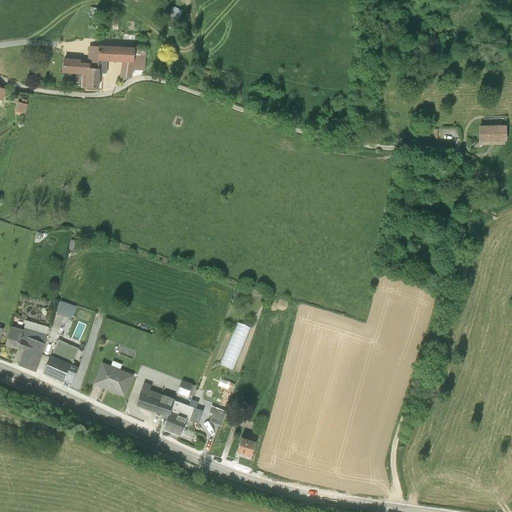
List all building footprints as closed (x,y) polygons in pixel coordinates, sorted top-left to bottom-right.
[(105,6),(104,14),(114,16),(115,8),(105,6)] [(174,6),(171,14),(181,18),(184,10),(174,6)] [(90,8),(90,21),(92,21),(100,21),(100,8),(90,8)] [(188,10),(182,22),(189,25),(195,13),(188,10)] [(168,17),(164,25),(173,29),(177,21),(168,17)] [(89,64),(89,68),(98,69),(98,73),(106,74),(107,61),(123,61),(120,82),(130,75),(131,69),(135,48),(134,48),(98,46),(98,47),(91,47),(88,47),(87,64),(89,64)] [(135,48),(131,69),(143,70),(145,49),(135,48)] [(89,64),(87,64),(80,64),(80,60),(62,59),(61,74),(83,75),(83,74),(88,74),(89,68),(89,64)] [(83,74),(83,75),(82,88),(87,88),(97,89),(98,73),(98,69),(89,68),(88,74),(83,74)] [(18,102),(15,112),(24,114),(26,104),(25,104),(26,101),(22,100),(21,103),(18,102)] [(479,141),(504,141),(503,126),(479,126),(479,141)] [(405,179),(401,180),(402,186),(408,185),(408,184),(422,181),(422,178),(429,177),(428,167),(421,168),(421,167),(403,170),(405,179)] [(439,167),(432,168),(434,177),(441,175),(439,167)] [(393,212),(387,234),(394,237),(400,238),(403,237),(405,230),(407,225),(399,222),(400,217),(400,216),(400,214),(393,212)] [(70,239),(68,249),(74,251),(76,241),(70,239)] [(60,301),(55,314),(70,319),(75,306),(60,301)] [(28,338),(44,344),(49,327),(25,320),(23,330),(11,326),(5,345),(23,351),(28,338)] [(237,323),(219,365),(232,371),(250,329),(237,323)] [(28,338),(23,351),(18,366),(35,372),(44,344),(28,338)] [(64,375),(72,379),(77,367),(71,364),(78,349),(58,340),(43,373),(62,381),(62,380),(64,375)] [(109,387),(108,390),(123,396),(132,375),(119,370),(121,365),(112,361),(110,366),(102,362),(95,381),(109,387)] [(64,375),(62,380),(70,384),(72,379),(64,375)] [(220,379),(218,385),(232,390),(234,384),(220,379)] [(181,380),(176,395),(187,399),(188,395),(191,396),(194,386),(192,385),(192,384),(181,380)] [(109,387),(95,381),(93,384),(102,387),(107,389),(108,390),(109,387)] [(168,416),(174,400),(174,399),(149,390),(151,385),(144,382),(136,405),(168,416)] [(174,400),(168,416),(167,418),(164,417),(162,422),(165,423),(162,429),(180,436),(186,420),(194,423),(199,410),(174,400)] [(223,421),(226,412),(211,406),(208,413),(212,415),(209,422),(221,426),(223,421)] [(226,412),(223,421),(231,424),(233,416),(235,409),(228,407),(226,412)] [(241,438),(236,453),(241,454),(241,456),(249,459),(254,442),(241,438)]
